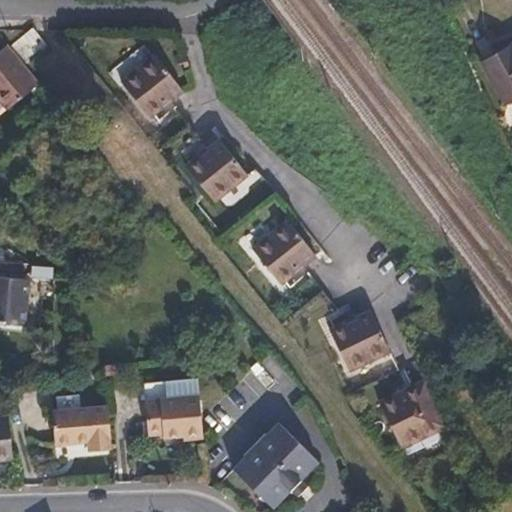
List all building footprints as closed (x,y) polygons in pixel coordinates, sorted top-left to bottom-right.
[(506,102),(511,98),(511,45),(483,62),(506,102)] [(0,110),(32,84),(2,46),(0,47),(0,110)] [(180,93),(151,58),(118,83),(147,119),(160,109),(158,106),(166,100),(168,102),(180,93)] [(244,176),(215,141),(204,150),(206,153),(198,159),(196,157),(183,168),(212,203),(244,176)] [(314,256),(284,221),(250,249),(279,284),(293,273),(291,271),(299,264),(301,267),(314,256)] [(0,322),(24,325),(28,277),(0,274),(0,322)] [(388,350),(369,309),(352,317),(354,319),(345,324),(344,321),(328,330),(348,371),(388,350)] [(448,425),(425,378),(406,388),(407,391),(397,395),(396,392),(379,400),(403,446),(448,425)] [(198,394),(196,379),(170,381),(171,396),(198,394)] [(201,437),(198,394),(171,396),(145,398),(147,435),(162,435),(163,440),(201,437)] [(111,451),(108,408),(52,413),(55,446),(87,443),(88,452),(111,451)] [(0,461),(11,460),(8,416),(0,416),(0,461)] [(276,418),(272,422),(253,443),(231,467),(271,505),(287,488),(295,495),(305,483),(297,477),(315,459),(291,435),(276,418)]
